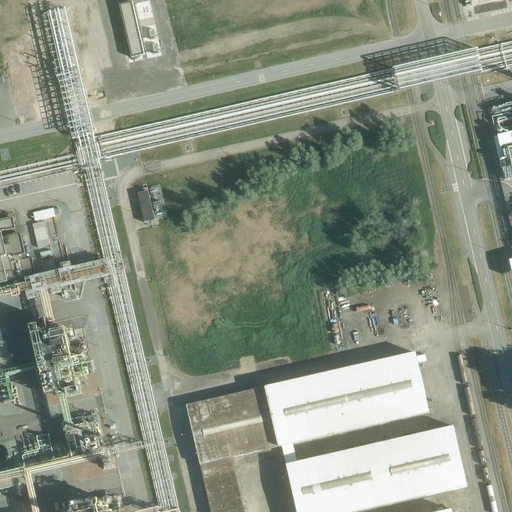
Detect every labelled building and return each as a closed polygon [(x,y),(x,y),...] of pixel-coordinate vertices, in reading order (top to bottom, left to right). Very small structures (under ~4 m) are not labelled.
[(158,54),(147,1),(118,7),(129,60),(158,54)] [(65,15),(44,18),(51,62),(58,61),(58,56),(71,54),(65,15)] [(511,41),(79,142),(80,149),(78,150),(79,153),(76,153),(77,155),(0,172),(0,182),(82,163),(105,265),(103,266),(105,274),(144,442),(101,452),(98,439),(100,439),(100,438),(101,439),(102,438),(102,437),(101,436),(100,437),(99,436),(98,436),(96,429),(101,428),(97,415),(72,420),(67,399),(82,395),(80,387),(86,386),(84,375),(94,373),(87,341),(77,343),(73,326),(57,330),(48,289),(47,289),(46,287),(39,289),(49,332),(48,332),(48,330),(40,331),(38,323),(30,325),(39,364),(35,365),(37,371),(41,388),(42,388),(43,390),(44,391),(45,395),(56,393),(57,398),(59,397),(59,399),(60,399),(67,428),(65,428),(68,441),(55,444),(59,461),(57,462),(50,432),(19,439),(25,469),(0,474),(0,489),(17,486),(15,478),(25,476),(32,511),(39,511),(31,475),(88,462),(87,461),(145,448),(159,508),(159,511),(179,511),(99,160),(401,90),(402,93),(463,79),(481,73),(511,65),(511,41)] [(511,116),(511,117),(511,113),(494,117),(493,118),(497,136),(493,137),(501,170),(503,169),(506,180),(511,178),(511,116)] [(32,180),(35,193),(65,187),(63,181),(69,179),(68,173),(60,175),(45,178),(44,176),(24,180),(24,181),(32,180)] [(158,188),(150,189),(151,195),(153,194),(153,198),(154,198),(155,199),(158,198),(157,197),(158,197),(158,193),(159,193),(158,188)] [(137,194),(144,223),(155,220),(148,191),(137,194)] [(155,213),(156,218),(164,216),(163,210),(162,211),(161,208),(162,208),(161,203),(153,205),(155,210),(156,212),(155,213)] [(54,209),(33,213),(35,222),(55,217),(55,216),(60,215),(59,209),(54,210),(54,209)] [(48,235),(45,224),(33,226),(36,238),(48,235)] [(0,285),(20,281),(19,279),(36,276),(32,258),(26,259),(25,255),(26,254),(21,233),(16,234),(15,226),(9,228),(11,235),(2,237),(0,227),(0,285)] [(70,232),(64,233),(67,245),(73,243),(70,232)] [(6,341),(3,342),(0,327),(0,297),(39,289),(46,287),(105,274),(103,266),(41,279),(41,280),(0,289),(0,511),(159,511),(159,508),(138,511),(123,511),(123,510),(120,511),(118,502),(121,501),(120,498),(106,501),(106,500),(96,502),(95,499),(75,504),(75,503),(73,503),(69,504),(70,508),(65,509),(63,510),(63,511),(0,511),(0,404),(20,400),(14,376),(37,371),(35,365),(0,372),(0,340),(0,342),(0,370),(12,367),(6,341)] [(383,283),(363,288),(367,306),(387,300),(383,283)] [(416,357),(415,353),(187,406),(213,511),(244,511),(233,458),(282,447),(286,465),(284,466),(295,511),(452,511),(452,510),(442,511),(360,511),(467,487),(453,427),(297,462),(293,444),(430,413),(418,363),(427,361),(426,355),(416,357)]
